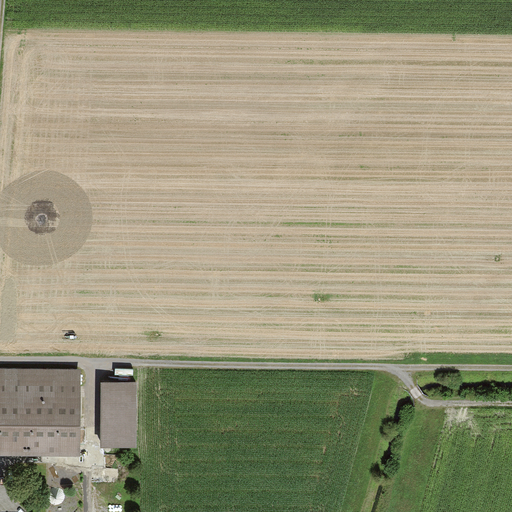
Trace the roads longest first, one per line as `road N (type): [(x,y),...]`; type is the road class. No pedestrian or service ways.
road 1 (track): [(146,362),(399,367)]
road 2 (track): [(146,362),(0,363)]
